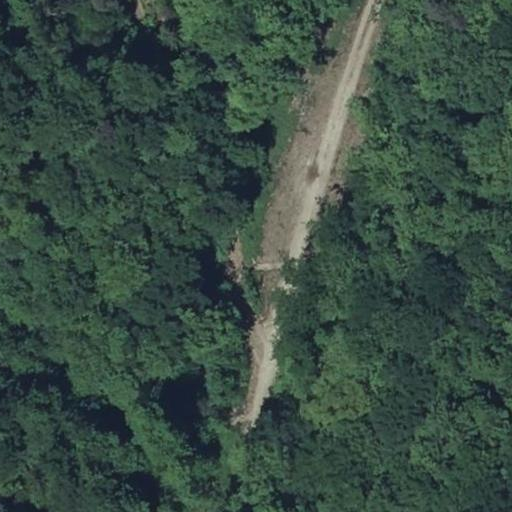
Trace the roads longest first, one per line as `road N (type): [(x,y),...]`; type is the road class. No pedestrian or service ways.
road 1 (track): [(437,0),(305,383),(238,511)]
road 2 (track): [(305,383),(105,0)]
